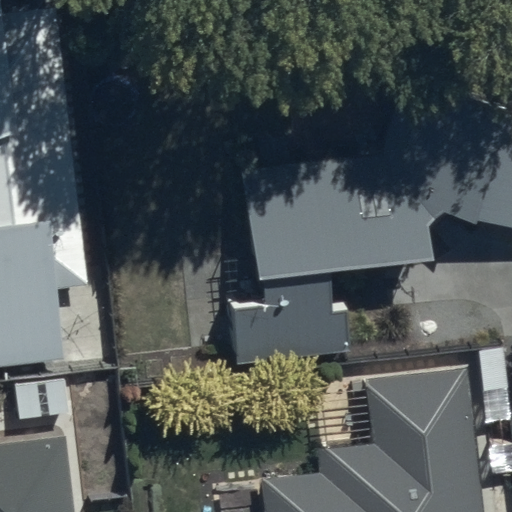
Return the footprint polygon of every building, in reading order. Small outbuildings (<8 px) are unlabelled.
[(0,362),(58,356),(50,288),(82,285),(51,2),(0,7),(0,362)] [(511,109),(401,75),(376,152),(236,164),(245,273),(253,273),(255,298),(223,301),(228,359),(345,349),(341,301),(326,302),(324,264),(419,256),(416,222),(431,207),(462,219),(463,215),(511,226),(511,109)] [(479,511),(461,366),(359,379),(366,439),(312,446),(315,472),(256,479),(259,511),(479,511)] [(12,382),(14,416),(65,412),(62,378),(12,382)] [(68,511),(59,435),(0,442),(0,511),(68,511)]
